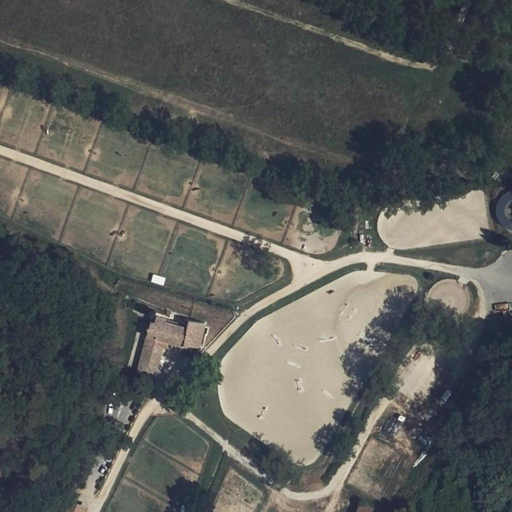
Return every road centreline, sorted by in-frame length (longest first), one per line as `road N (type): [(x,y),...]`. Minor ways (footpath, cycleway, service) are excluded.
road 1 (track): [(93,511),(120,453),(156,403),(252,313),(311,277),(366,252),(440,265),(511,291)]
road 2 (track): [(311,277),(280,251),(0,149)]
road 3 (track): [(156,403),(182,409),(278,488),(302,497),(325,493),(342,474),(385,399)]
road 4 (track): [(451,37),(431,67),(411,65),(230,0)]
